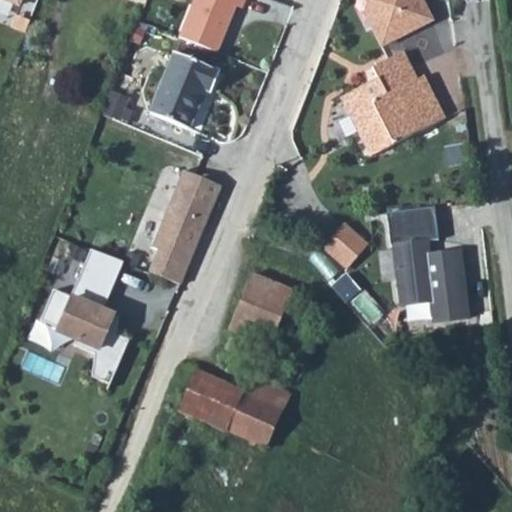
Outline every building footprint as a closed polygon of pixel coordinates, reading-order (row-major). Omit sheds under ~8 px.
[(369,0),(369,3),(381,28),(371,33),(381,52),(430,26),(416,0),(369,0)] [(381,28),(369,3),(363,18),(371,33),(381,28)] [(155,62),(130,124),(169,139),(185,100),(190,102),(199,79),(155,62)] [(405,93),(392,65),(364,78),(370,90),(333,105),(360,164),(430,131),(412,90),(405,93)] [(163,211),(205,228),(221,188),(180,172),(163,211)] [(435,208),(386,214),(390,246),(393,246),(401,308),(430,304),(433,323),(468,319),(460,253),(427,257),(425,242),(439,240),(435,208)] [(177,288),(205,228),(163,211),(149,250),(154,252),(143,274),(177,288)] [(339,225),(329,236),(353,257),(363,246),(339,225)] [(329,236),(319,247),(344,268),(353,257),(329,236)] [(114,255),(93,247),(82,278),(114,290),(126,260),(114,255)] [(293,324),(282,319),(293,292),(251,274),(228,330),(232,332),(225,348),(258,362),(266,345),(270,347),(278,329),(289,334),(293,324)] [(82,278),(71,297),(104,310),(114,290),(82,278)] [(117,314),(104,310),(71,297),(54,291),(43,320),(62,327),(61,331),(79,338),(77,343),(98,352),(96,373),(114,381),(132,337),(119,332),(115,332),(117,314)] [(292,394),(252,375),(245,391),(220,380),(196,370),(178,412),(266,447),(292,394)]
